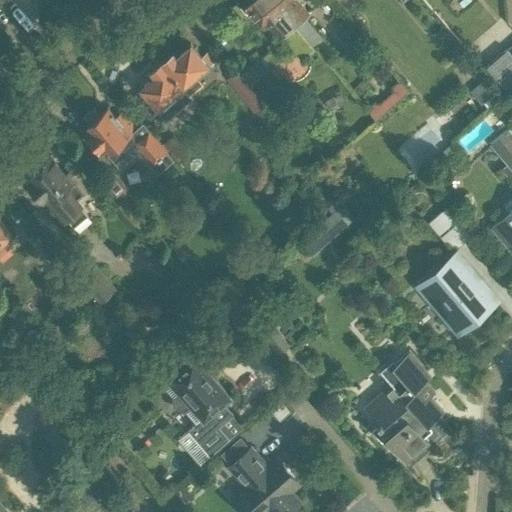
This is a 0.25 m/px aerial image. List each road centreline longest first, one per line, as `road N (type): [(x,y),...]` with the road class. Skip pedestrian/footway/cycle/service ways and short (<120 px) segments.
road 1 (residential): [(484,511),(493,392),(511,353)]
road 2 (residential): [(0,104),(124,0)]
